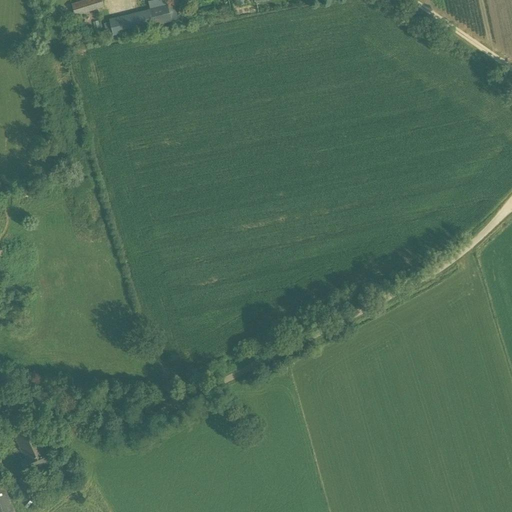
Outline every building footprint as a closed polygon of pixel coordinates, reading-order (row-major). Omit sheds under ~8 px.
[(75,16),(104,7),(101,0),(82,0),(71,3),(75,16)] [(143,28),(172,21),(168,4),(139,12),(143,28)] [(46,448),(35,424),(14,433),(25,457),(22,459),(27,470),(51,459),(46,448)] [(0,511),(12,511),(0,474),(0,511)] [(24,501),(38,496),(31,476),(17,480),(24,501)]
